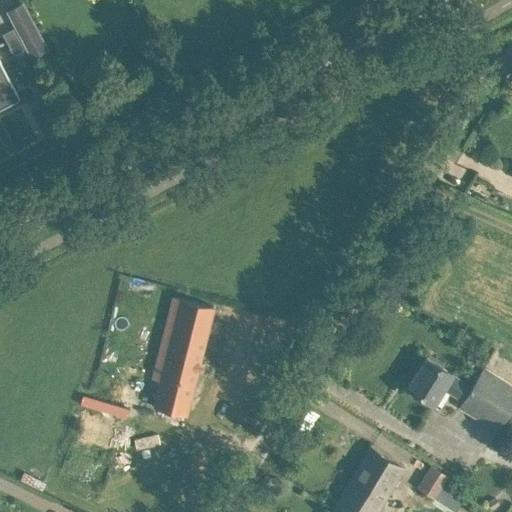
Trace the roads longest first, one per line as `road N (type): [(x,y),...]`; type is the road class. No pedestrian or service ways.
road 1 (residential): [(222,511),(476,95),(511,61)]
road 2 (secondary): [(0,234),(448,0)]
